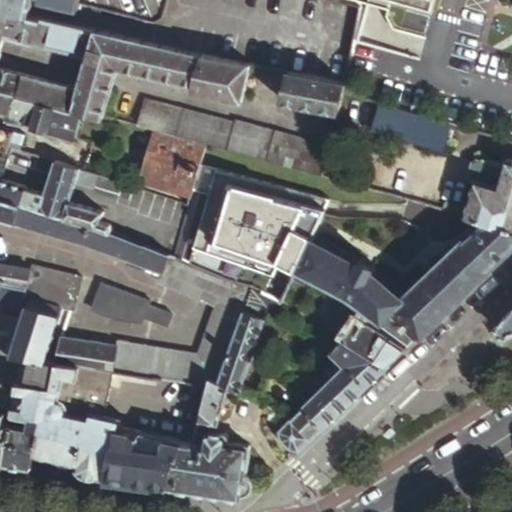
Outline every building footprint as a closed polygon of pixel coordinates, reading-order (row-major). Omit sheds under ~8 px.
[(0,0),(0,3),(31,11),(33,0),(48,0),(77,7),(77,5),(78,0),(0,0)] [(199,50),(31,11),(0,3),(0,84),(17,89),(82,105),(106,111),(118,61),(192,79),(199,50)] [(199,50),(192,79),(191,84),(243,97),(251,62),(199,50)] [(284,96),(339,107),(346,85),(290,72),(284,96)] [(0,84),(0,112),(11,114),(17,89),(0,84)] [(17,89),(11,114),(75,132),(82,105),(17,89)] [(202,134),(322,163),(328,141),(236,118),(235,120),(148,93),(143,119),(153,122),(202,134)] [(382,99),(372,126),(442,150),(451,122),(382,99)] [(190,187),(202,134),(153,122),(141,171),(190,187)] [(0,141),(11,145),(16,128),(0,123),(0,141)] [(0,197),(105,231),(107,225),(106,223),(100,221),(104,209),(70,198),(76,179),(80,165),(56,158),(45,190),(25,184),(26,181),(2,174),(0,172),(0,163),(5,165),(11,145),(0,141),(0,197)] [(466,211),(485,217),(511,226),(511,158),(510,158),(508,165),(479,155),(474,159),(470,169),(472,175),(477,177),(466,211)] [(229,269),(253,275),(265,279),(279,289),(282,291),(290,272),(295,261),(309,269),(353,292),(383,317),(386,320),(410,296),(375,263),(377,260),(362,251),(361,253),(313,227),(315,218),(328,222),(338,195),(216,158),(193,258),(229,269)] [(80,165),(76,179),(94,184),(97,170),(80,165)] [(389,199),(393,187),(348,172),(344,184),(389,199)] [(457,208),(393,187),(389,199),(387,204),(438,221),(457,208)] [(0,282),(26,288),(31,270),(0,263),(0,219),(128,259),(126,264),(142,269),(143,264),(164,270),(170,251),(105,231),(0,197),(0,282)] [(410,296),(386,320),(412,342),(466,290),(511,244),(511,226),(485,217),(410,296)] [(162,277),(169,279),(178,254),(175,253),(170,251),(164,270),(162,277)] [(64,360),(104,367),(198,383),(199,378),(216,385),(245,300),(253,275),(229,269),(193,258),(178,254),(169,279),(169,281),(219,302),(204,351),(122,340),(121,345),(69,336),(64,360)] [(295,261),(290,272),(304,279),(309,269),(295,261)] [(31,270),(26,288),(24,295),(48,301),(65,305),(74,308),(79,309),(85,277),(33,263),(31,270)] [(245,300),(216,385),(224,388),(236,394),(244,370),(269,296),(276,299),(279,289),(265,279),(253,275),(245,300)] [(0,282),(0,299),(22,305),(23,301),(24,295),(26,288),(0,282)] [(104,282),(96,309),(122,320),(148,322),(150,316),(175,322),(179,310),(154,303),(155,298),(104,282)] [(24,295),(23,301),(26,302),(47,307),(48,301),(24,295)] [(378,324),(355,308),(340,298),(322,320),(342,334),(387,366),(409,345),(378,324)] [(13,352),(22,353),(53,358),(64,360),(69,336),(59,334),(65,305),(48,301),(47,307),(26,302),(13,352)] [(511,305),(490,329),(494,339),(511,328),(511,305)] [(378,324),(409,345),(412,342),(386,320),(383,317),(378,324)] [(338,339),(332,345),(342,362),(334,369),(329,364),(321,372),(326,377),(302,400),(305,404),(291,418),(311,436),(353,397),(387,366),(342,334),(338,339)] [(15,381),(17,382),(47,387),(53,358),(22,353),(15,381)] [(295,353),(281,368),(296,380),(309,366),(295,353)] [(10,413),(12,413),(40,418),(32,458),(75,465),(76,472),(107,477),(123,429),(108,426),(108,423),(92,420),(104,367),(64,360),(53,358),(47,387),(17,382),(15,390),(23,392),(21,405),(12,403),(10,413)] [(199,378),(198,383),(187,419),(213,426),(224,388),(216,385),(199,378)] [(0,410),(10,413),(12,403),(15,390),(17,382),(15,381),(0,379),(0,410)] [(298,449),(311,436),(291,418),(284,414),(264,406),(260,415),(277,425),(275,428),(281,431),(280,439),(288,445),(298,449)] [(0,410),(0,460),(3,461),(12,413),(10,413),(0,410)] [(12,413),(3,461),(30,465),(32,458),(40,418),(12,413)] [(123,429),(107,477),(167,486),(181,438),(123,429)] [(184,430),(181,438),(167,486),(240,497),(241,492),(244,492),(248,489),(250,486),(250,483),(248,479),(245,477),(244,477),(248,446),(225,443),(225,440),(224,439),(223,437),(221,436),(184,430)]
